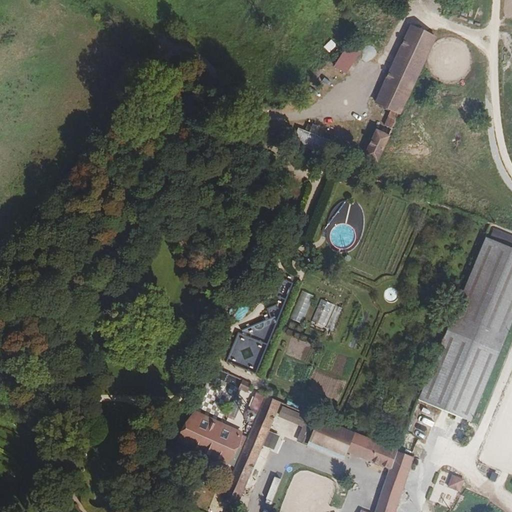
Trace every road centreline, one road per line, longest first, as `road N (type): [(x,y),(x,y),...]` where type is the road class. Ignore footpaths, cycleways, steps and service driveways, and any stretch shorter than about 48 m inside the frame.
road 1 (unclassified): [(0,255),(173,72),(279,120),(356,96),(398,21)]
road 2 (track): [(511,360),(468,456),(435,460),(416,511)]
road 3 (track): [(495,0),(495,98),(502,157),(511,173)]
